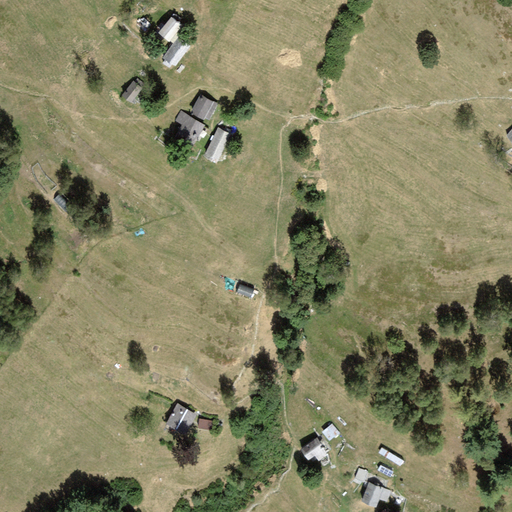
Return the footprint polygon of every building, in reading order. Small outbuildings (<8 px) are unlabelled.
[(171,17),(158,33),(169,41),(181,26),(171,17)] [(189,46),(178,38),(163,58),(175,67),(189,46)] [(133,82),(121,95),(130,102),(141,89),(133,82)] [(218,104),(200,94),(190,113),(203,120),(205,117),(209,120),(218,104)] [(205,125),(181,111),(175,121),(183,126),(177,135),(192,145),(205,125)] [(218,128),(205,154),(217,159),(229,133),(218,128)] [(73,205),(61,192),(54,200),(66,212),(73,205)] [(243,281),(239,291),(253,296),(257,287),(243,281)] [(196,414),(177,404),(165,425),(184,435),(196,414)] [(213,421),(199,419),(198,428),(212,431),(213,421)] [(329,442),(340,434),(331,424),(321,432),(329,442)] [(316,439),(300,450),(308,461),(315,456),(318,461),(328,455),(316,439)] [(400,467),(404,461),(382,447),(378,453),(400,467)] [(390,477),(393,472),(381,465),(378,470),(390,477)] [(367,471),(359,468),(354,478),(362,482),(367,471)] [(361,501),(375,507),(378,499),(386,502),(391,491),(383,488),(369,483),(361,501)]
